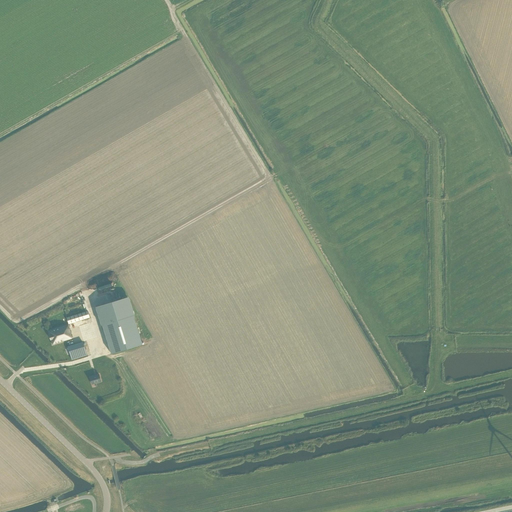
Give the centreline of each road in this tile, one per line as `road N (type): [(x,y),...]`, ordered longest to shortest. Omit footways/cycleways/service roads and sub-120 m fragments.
road 1 (track): [(84,461),(144,461),(435,389),(435,200),(423,199)]
road 2 (track): [(435,200),(434,140),(317,22),(328,0)]
road 3 (tertiary): [(106,511),(104,487),(91,468),(0,379)]
road 4 (track): [(460,0),(450,12),(511,138)]
